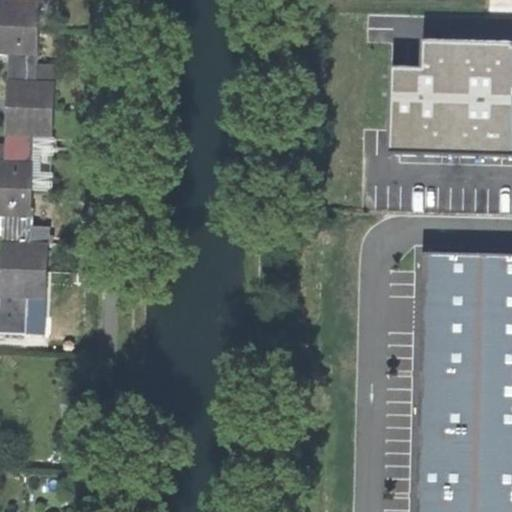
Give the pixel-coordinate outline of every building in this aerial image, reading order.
[(0,0),(0,27),(39,29),(40,0),(0,0)] [(9,75),(7,108),(55,110),(56,82),(54,82),(37,81),(38,64),(39,29),(0,27),(0,55),(10,56),(9,75)] [(390,151),(511,153),(511,42),(424,40),(423,68),(392,68),(390,151)] [(54,64),(38,64),(37,81),(54,82),(54,64)] [(0,188),(32,190),(35,138),(53,139),(55,110),(7,108),(6,131),(6,146),(5,161),(0,160),(0,188)] [(3,236),(1,270),(48,272),(49,244),(30,244),(32,190),(0,188),(0,217),(3,218),(3,236)] [(511,511),(511,256),(423,255),(416,511),(511,511)] [(0,333),(28,335),(30,300),(46,301),(48,272),(1,270),(0,290),(0,304),(0,333)]
